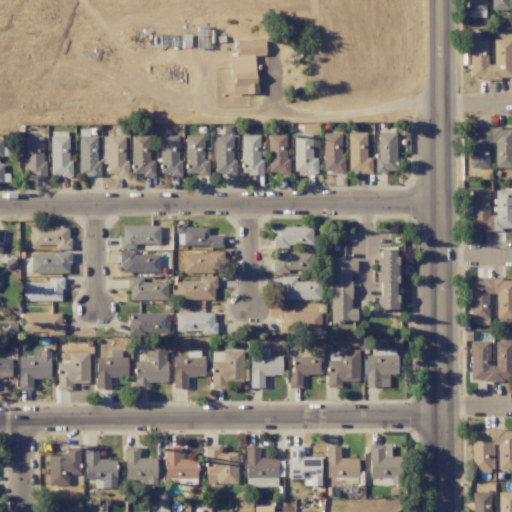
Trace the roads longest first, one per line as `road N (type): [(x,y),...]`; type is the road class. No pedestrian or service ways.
road 1 (tertiary): [(442,511),(432,0)]
road 2 (residential): [(0,206),(433,203)]
road 3 (residential): [(24,423),(439,422)]
